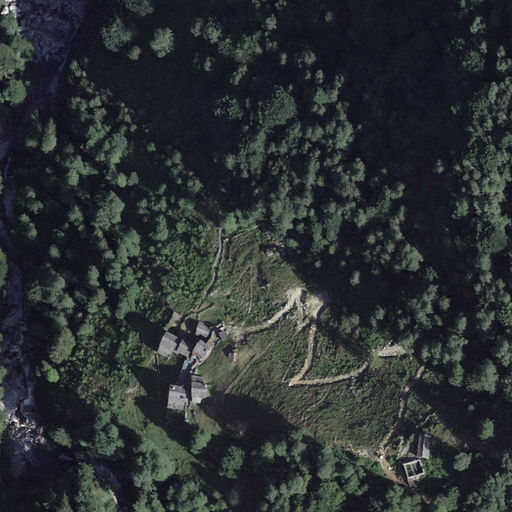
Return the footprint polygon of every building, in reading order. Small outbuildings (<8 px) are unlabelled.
[(210,329),(199,325),(195,336),(207,340),(210,329)] [(192,345),(166,334),(160,348),(187,358),(192,345)] [(212,349),(200,342),(194,354),(206,360),(212,349)] [(204,378),(192,378),(191,399),(206,399),(206,385),(204,385),(204,378)] [(185,389),(169,389),(168,410),(184,411),(185,389)] [(432,437),(419,436),(416,459),(429,461),(432,437)]
